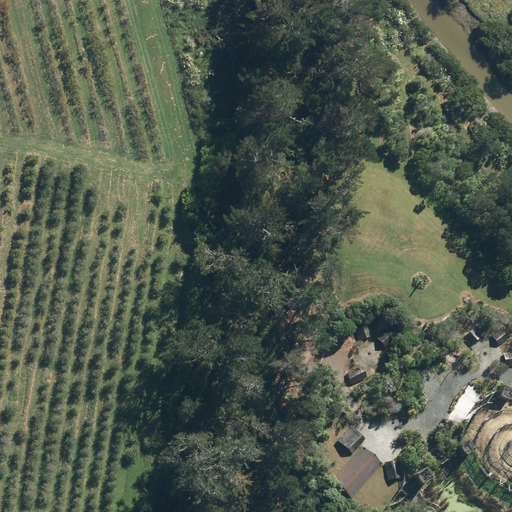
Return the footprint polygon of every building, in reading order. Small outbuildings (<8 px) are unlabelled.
[(359,339),(372,335),(367,318),(354,322),(359,339)] [(470,323),(462,330),(473,344),(481,338),(470,323)] [(494,334),(501,343),(511,333),(511,329),(507,323),(494,334)] [(378,337),(386,347),(401,334),(393,324),(378,337)] [(511,352),(503,354),(504,369),(511,368),(511,352)] [(346,374),(351,384),(366,378),(361,367),(346,374)] [(366,440),(349,426),(335,441),(352,456),(366,440)] [(453,444),(460,454),(470,448),(463,437),(453,444)] [(351,499),(380,466),(361,448),(331,482),(351,499)] [(411,473),(416,482),(427,475),(422,466),(411,473)]
